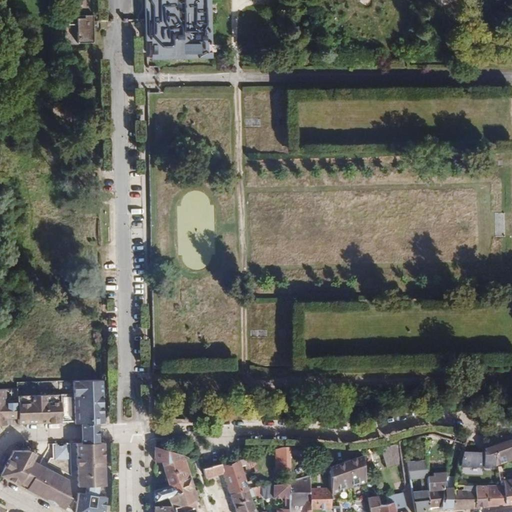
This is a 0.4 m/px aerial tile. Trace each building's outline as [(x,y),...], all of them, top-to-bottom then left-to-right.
[(156,59),(212,58),(212,52),(205,52),(205,44),(211,44),(210,0),(145,0),(146,42),(156,41),(156,59)] [(93,15),(69,16),(69,25),(77,25),(78,43),(94,43),(93,15)] [(103,423),(102,380),(72,381),(73,393),(17,395),(17,388),(3,389),(0,388),(0,425),(6,425),(6,424),(5,419),(18,418),(18,424),(64,422),(74,422),(74,424),(81,423),(98,423),(103,423)] [(98,436),(98,423),(81,423),(81,436),(81,443),(98,442),(98,436)] [(453,439),(442,436),(440,444),(451,448),(453,439)] [(451,448),(450,457),(460,459),(462,451),(464,443),(453,439),(451,448)] [(481,453),(462,451),(460,459),(459,466),(491,468),(491,466),(510,460),(509,453),(511,452),(511,440),(507,441),(484,449),(481,453)] [(105,486),(103,442),(98,442),(81,443),(76,443),(77,487),(86,486),(85,493),(77,492),(76,499),(74,511),(102,511),(105,496),(97,495),(98,486),(105,486)] [(397,442),(381,448),(387,468),(400,464),(397,442)] [(55,444),(52,444),(53,458),(50,458),(47,463),(71,476),(69,443),(66,443),(67,445),(55,446),(55,444)] [(169,486),(190,478),(183,455),(167,450),(155,447),(155,462),(161,461),(169,486)] [(281,447),(275,449),(275,470),(290,470),(290,447),(281,447)] [(13,451),(0,475),(63,508),(65,506),(70,496),(68,495),(67,480),(32,461),(35,454),(13,451)] [(363,464),(373,462),(371,452),(362,456),(363,464)] [(223,473),(230,494),(247,488),(251,488),(254,487),(253,481),(246,482),(241,467),(245,465),(246,469),(253,467),(255,473),(258,472),(253,455),(222,464),(222,463),(203,469),(205,477),(223,473)] [(365,481),(363,464),(362,456),(330,467),(331,487),(331,488),(331,493),(365,481)] [(409,480),(427,477),(427,476),(426,459),(406,461),(409,480)] [(427,476),(427,477),(428,489),(428,491),(429,507),(440,506),(443,490),(445,480),(447,472),(433,473),(433,476),(427,476)] [(289,481),(288,511),(309,511),(310,488),(310,475),(297,479),(289,480),(289,481)] [(154,502),(167,498),(194,488),(190,478),(169,486),(154,490),(154,502)] [(511,479),(503,481),(504,485),(506,503),(511,502),(511,479)] [(455,482),(445,480),(443,490),(454,489),(455,486),(455,482)] [(261,511),(288,511),(289,481),(260,486),(261,494),(262,496),(277,494),(276,511),(262,511),(263,511),(261,511)] [(504,485),(485,486),(486,505),(506,503),(504,485)] [(254,487),(251,488),(254,496),(261,494),(260,486),(254,487)] [(454,489),(452,508),(475,507),(473,486),(455,486),(454,489)] [(473,486),(475,507),(486,505),(485,486),(473,486)] [(368,511),(367,497),(366,487),(354,488),(354,501),(338,500),(339,506),(338,511),(368,511)] [(180,511),(182,511),(196,506),(195,501),(198,500),(196,494),(198,494),(197,491),(195,492),(194,488),(167,498),(170,506),(154,506),(153,511),(180,511)] [(230,494),(235,511),(261,511),(260,511),(259,511),(255,511),(250,497),(247,488),(230,494)] [(331,506),(331,493),(331,488),(310,488),(309,511),(338,511),(339,506),(331,506)] [(428,491),(428,489),(411,491),(414,511),(427,511),(426,507),(422,508),(422,502),(425,502),(423,492),(428,491)] [(454,489),(443,490),(440,506),(439,508),(452,508),(454,489)] [(387,503),(380,505),(379,505),(379,511),(407,511),(402,493),(386,497),(387,503)] [(380,505),(378,495),(367,497),(368,511),(379,511),(379,505),(380,505)] [(70,496),(65,506),(71,509),(74,511),(76,499),(73,498),(70,496)]
